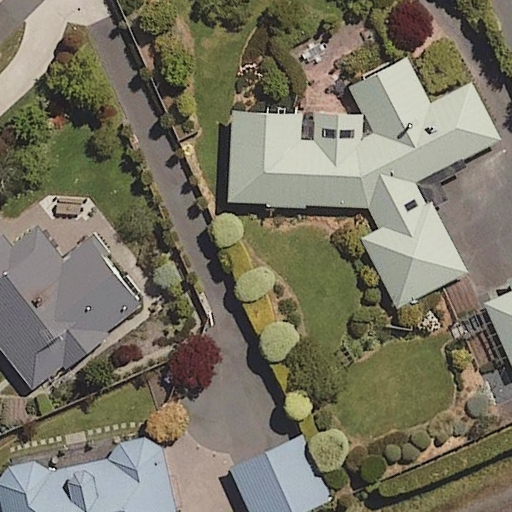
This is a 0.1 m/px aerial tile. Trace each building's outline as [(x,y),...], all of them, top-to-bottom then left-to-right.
[(470,270),(438,208),(450,202),(441,184),(471,168),(465,158),(503,139),(474,80),(436,100),(413,55),(354,85),(369,113),(306,111),(238,108),(234,198),(373,205),(383,225),(368,239),(402,305),(470,270)] [(149,305),(62,186),(4,229),(0,223),(0,341),(35,389),(149,305)] [(511,279),(485,293),(511,350),(511,279)] [(178,511),(162,435),(116,446),(119,457),(48,472),(46,460),(0,470),(9,511),(178,511)] [(302,511),(333,498),(304,436),(236,468),(255,511),(302,511)]
